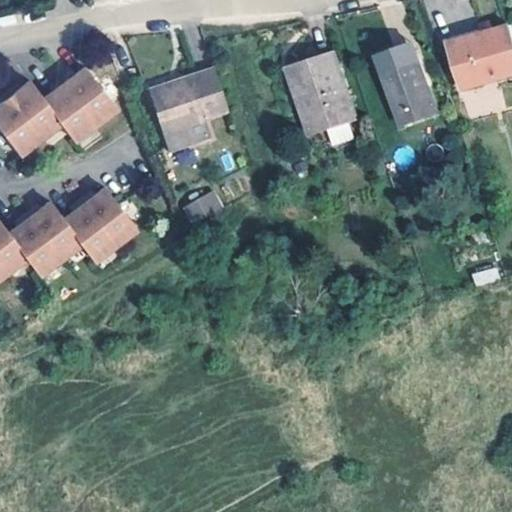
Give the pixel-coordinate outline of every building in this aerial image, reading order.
[(511,75),(511,31),(510,27),(449,45),(463,90),(511,75)] [(355,112),(334,49),(292,63),(305,103),(301,105),(309,128),(355,112)] [(438,114),(415,57),(381,70),(399,119),(422,110),(426,119),(438,114)] [(305,103),(292,63),(287,65),(301,105),(305,103)] [(74,140),(75,139),(115,109),(83,66),(70,75),(64,79),(61,75),(53,82),(56,85),(52,88),(51,89),(41,97),(27,80),(16,89),(10,93),(7,90),(0,95),(0,96),(2,100),(0,101),(0,128),(19,154),(60,122),(74,140)] [(227,110),(213,68),(148,89),(167,147),(206,133),(202,120),(227,110)] [(70,75),(66,71),(61,75),(64,79),(70,75)] [(426,119),(422,110),(399,119),(404,131),(440,117),(438,114),(426,119)] [(115,246),(122,240),(137,228),(103,186),(99,190),(93,194),(88,199),(85,195),(80,199),(115,246)] [(215,213),(206,197),(188,208),(196,223),(215,213)] [(62,219),(81,243),(95,262),(115,246),(80,199),(75,203),(78,206),(72,211),(62,219)] [(81,243),(62,219),(49,201),(39,209),(33,214),(30,209),(24,213),(60,259),(81,243)] [(78,206),(75,203),(69,207),(72,211),(78,206)] [(39,209),(36,205),(30,209),(33,214),(39,209)] [(60,259),(24,213),(19,216),(22,220),(16,225),(6,232),(25,257),(39,275),(60,259)] [(22,220),(19,216),(13,221),(16,225),(22,220)] [(0,266),(4,273),(25,257),(6,232),(0,223),(0,266)] [(471,272),(474,285),(499,280),(496,267),(471,272)]
